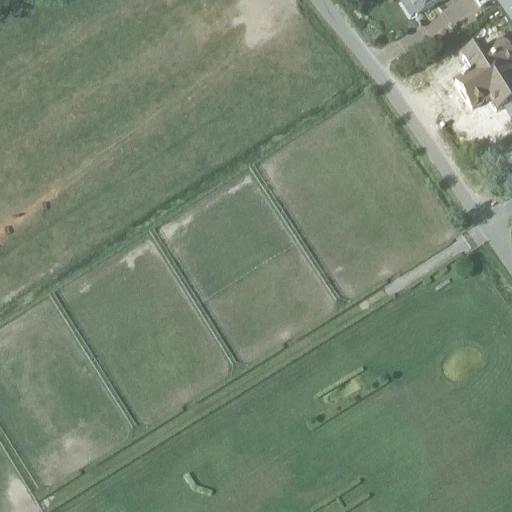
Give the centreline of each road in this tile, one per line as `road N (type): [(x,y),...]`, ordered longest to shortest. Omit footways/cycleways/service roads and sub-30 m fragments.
road 1 (track): [(32,511),(385,293)]
road 2 (unclassified): [(511,268),(316,0)]
